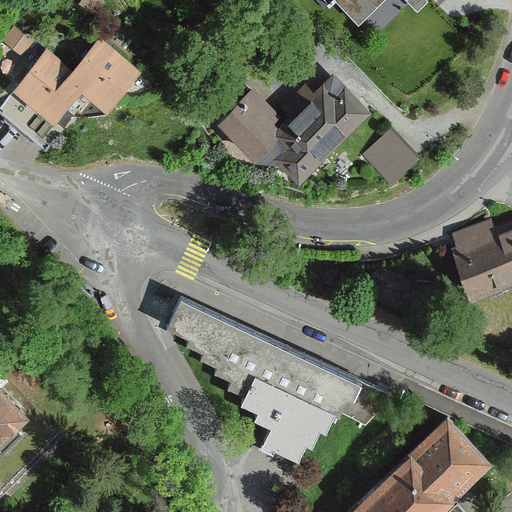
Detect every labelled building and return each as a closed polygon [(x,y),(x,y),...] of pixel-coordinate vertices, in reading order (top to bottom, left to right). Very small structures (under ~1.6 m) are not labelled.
[(104,0),(80,0),(79,2),(96,14),(106,1),(104,0)] [(329,0),(330,1),(330,0),(340,0),(359,19),(379,0),(412,0),(419,7),(425,0),(329,0)] [(3,35),(23,54),(33,43),(12,25),(3,35)] [(142,73),(100,37),(73,67),(69,71),(84,84),(111,108),(142,73)] [(57,116),(84,84),(69,71),(73,67),(47,45),(16,82),(57,116)] [(283,116),(273,126),(287,140),(276,151),(301,176),(372,107),(334,67),(283,116)] [(287,140),(273,126),(283,116),(253,85),(220,114),(255,150),(276,151),(287,140)] [(393,185),(422,157),(391,126),(363,154),(393,185)] [(456,240),(453,241),(454,246),(468,289),(511,274),(511,223),(494,230),(490,220),(453,232),(456,240)] [(358,289),(349,309),(423,340),(432,321),(358,289)] [(365,381),(180,299),(166,329),(191,340),(189,345),(204,352),(202,357),(219,365),(217,371),(233,379),(229,388),(248,396),(245,402),(264,410),(261,418),(276,425),(269,440),(302,454),(310,435),(317,438),(324,422),(330,425),(339,406),(352,411),(365,381)] [(0,382),(0,442),(30,412),(0,382)] [(489,454),(446,409),(412,441),(352,497),(335,511),(427,511),(455,486),(489,454)] [(465,511),(457,503),(447,511),(465,511)]
